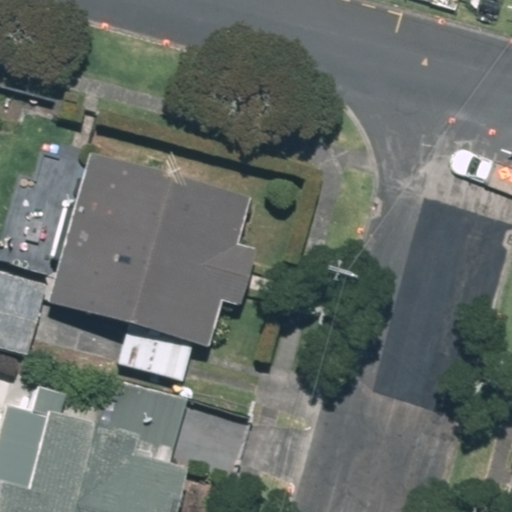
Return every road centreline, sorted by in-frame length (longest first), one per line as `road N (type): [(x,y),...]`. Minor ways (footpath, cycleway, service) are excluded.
road 1 (residential): [(359,511),(480,71)]
road 2 (residential): [(218,0),(480,71)]
